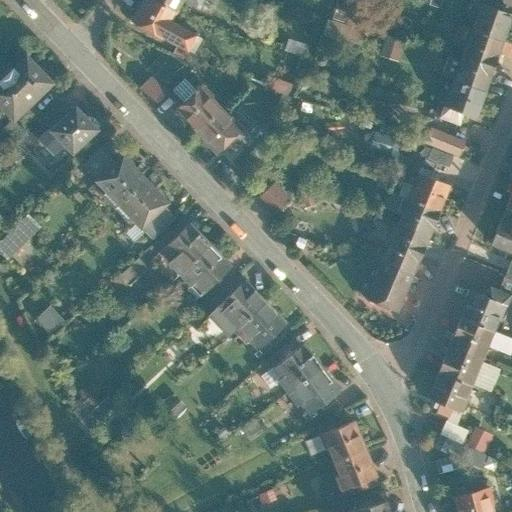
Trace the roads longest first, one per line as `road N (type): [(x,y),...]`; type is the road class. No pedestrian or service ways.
road 1 (residential): [(388,396),(333,320),(79,53)]
road 2 (residential): [(388,396),(421,335),(511,109)]
road 3 (track): [(0,312),(98,511)]
road 4 (residential): [(426,511),(388,396)]
